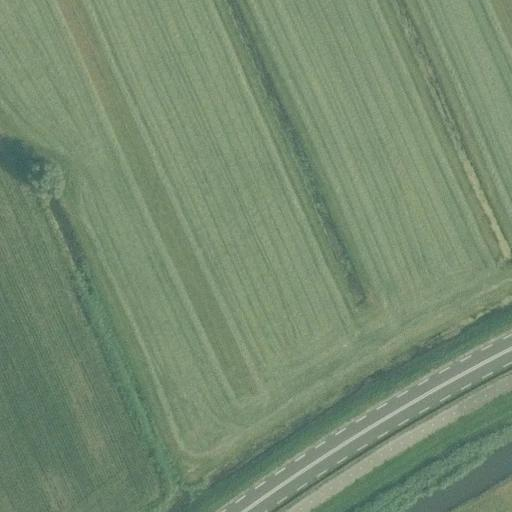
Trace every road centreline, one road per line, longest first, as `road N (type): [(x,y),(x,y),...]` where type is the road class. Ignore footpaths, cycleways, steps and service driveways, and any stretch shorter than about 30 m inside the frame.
road 1 (primary): [(243,511),(396,410),(511,355)]
road 2 (unclassified): [(300,511),(511,388)]
